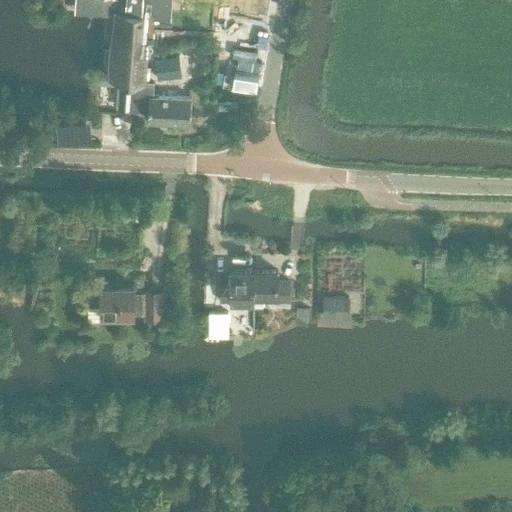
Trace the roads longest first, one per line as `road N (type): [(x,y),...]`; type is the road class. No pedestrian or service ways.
road 1 (tertiary): [(511,188),(302,177),(256,167)]
road 2 (tertiary): [(256,167),(0,155)]
road 3 (unclassified): [(256,167),(286,0)]
